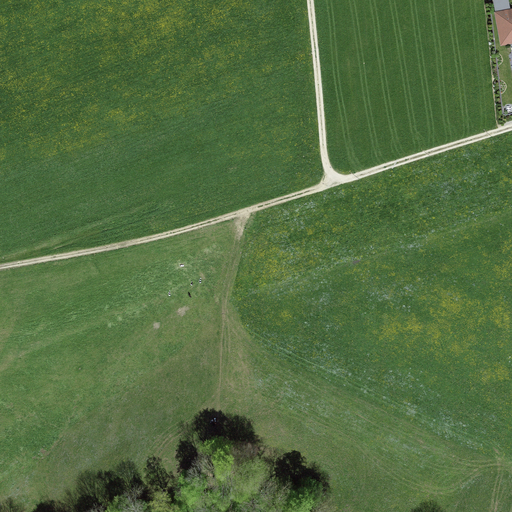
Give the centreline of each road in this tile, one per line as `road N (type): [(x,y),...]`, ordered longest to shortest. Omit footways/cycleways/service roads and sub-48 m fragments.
road 1 (track): [(511,126),(355,177),(334,176),(326,166),(309,0)]
road 2 (track): [(334,176),(160,237),(0,267)]
